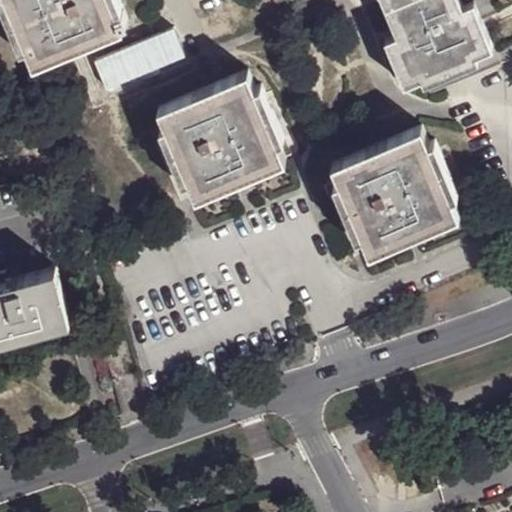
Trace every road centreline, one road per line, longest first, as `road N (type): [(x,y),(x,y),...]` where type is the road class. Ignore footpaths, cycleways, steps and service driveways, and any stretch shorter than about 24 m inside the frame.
road 1 (tertiary): [(511,322),(296,396)]
road 2 (tertiary): [(296,396),(93,459)]
road 3 (residential): [(296,396),(354,511)]
